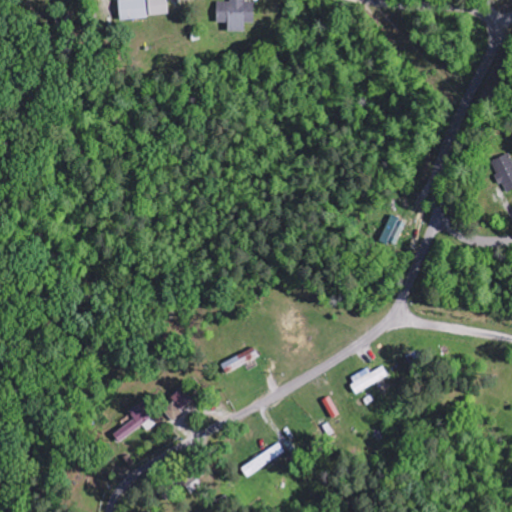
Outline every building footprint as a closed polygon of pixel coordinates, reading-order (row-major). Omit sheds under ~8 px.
[(128,0),(121,1),(124,22),(151,18),(148,0),(128,0)] [(170,16),(169,0),(150,0),(151,17),(170,16)] [(219,3),(219,24),(230,24),(230,32),(247,33),(247,24),(257,24),(257,3),(247,3),(247,0),(231,0),(231,3),(219,3)] [(510,195),(511,193),(511,156),(511,155),(494,164),(510,195)] [(398,248),(409,224),(393,217),(383,242),(398,248)] [(261,360),(258,350),(224,364),(228,374),(261,360)] [(372,374),(369,370),(351,380),(358,394),(390,378),(385,368),(372,374)] [(197,400),(186,388),(174,400),(184,411),(197,400)] [(116,435),(122,444),(146,428),(149,432),(162,424),(147,402),(131,412),(137,421),(116,435)] [(176,423),(185,413),(173,403),(165,412),(176,423)] [(249,479),(287,454),(281,445),(243,470),(249,479)]
